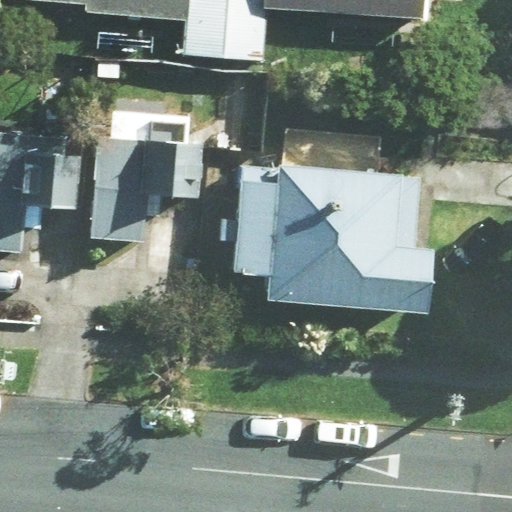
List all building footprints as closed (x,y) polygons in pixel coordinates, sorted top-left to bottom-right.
[(87,0),(87,9),(190,18),(191,0),(87,0)] [(266,0),(266,2),(427,13),(427,0),(266,0)] [(114,135),(99,134),(91,234),(148,238),(150,211),(166,213),(168,193),(199,196),(205,135),(191,134),(193,111),(117,104),(114,135)] [(0,247),(26,250),(30,206),(79,210),(86,134),(0,126),(0,247)] [(407,168),(282,157),(282,163),(246,160),(237,266),(273,269),(271,294),(433,308),(439,241),(419,239),(425,173),(407,172),(407,168)]
